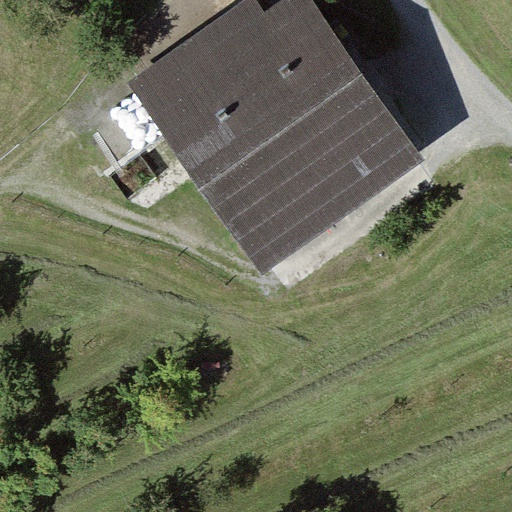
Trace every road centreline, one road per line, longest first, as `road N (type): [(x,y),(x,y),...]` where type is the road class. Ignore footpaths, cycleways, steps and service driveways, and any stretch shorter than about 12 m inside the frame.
road 1 (track): [(0,179),(199,0)]
road 2 (track): [(511,116),(403,0)]
